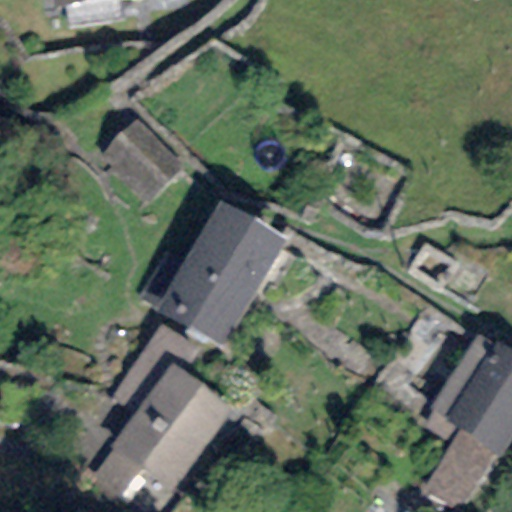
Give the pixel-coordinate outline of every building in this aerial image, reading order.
[(178,165),(135,123),(100,159),(143,200),(178,165)] [(286,241),(217,202),(156,311),(225,350),(286,241)] [(174,365),(179,368),(193,349),(162,325),(107,398),(134,418),(174,365)] [(511,433),(511,359),(476,336),(428,410),(458,429),(493,452),(498,455),(511,433)] [(179,368),(174,365),(134,418),(110,446),(114,448),(141,470),(169,492),(233,410),(179,368)] [(456,511),(457,511),(493,452),(458,429),(422,492),(456,511)] [(119,497),(141,470),(114,448),(92,476),(119,497)]
